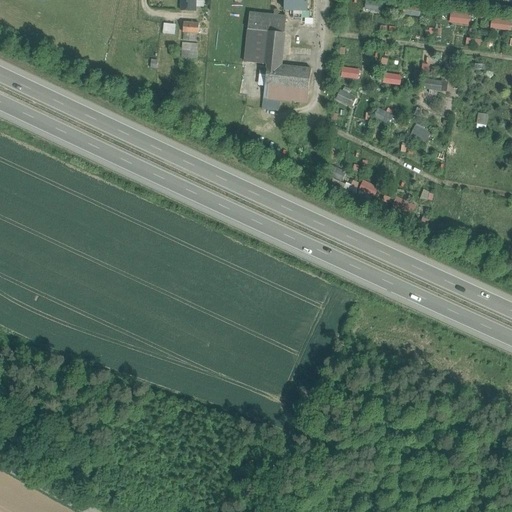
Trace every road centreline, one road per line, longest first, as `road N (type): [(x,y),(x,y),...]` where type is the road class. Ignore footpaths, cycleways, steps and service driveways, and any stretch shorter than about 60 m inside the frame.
road 1 (motorway): [(0,100),(511,337)]
road 2 (motorway): [(511,311),(0,75)]
road 3 (track): [(294,446),(0,331)]
road 4 (track): [(511,196),(446,184),(312,119)]
road 5 (track): [(318,32),(511,58)]
